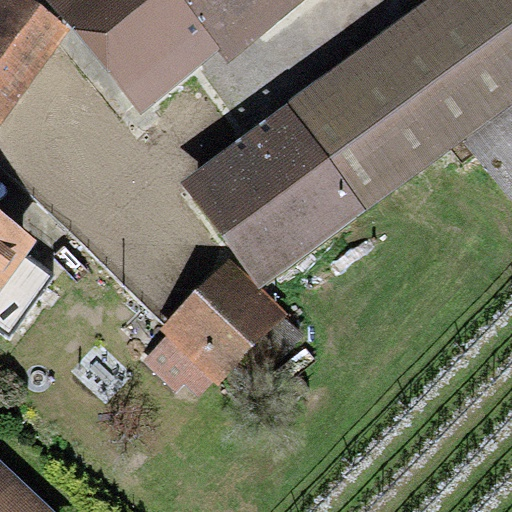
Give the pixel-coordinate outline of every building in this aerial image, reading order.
[(89,0),(76,11),(138,86),(241,0),(89,0)] [(0,116),(56,40),(9,5),(0,17),(0,116)] [(265,269),(399,171),(340,90),(198,195),(230,239),(239,233),(265,269)] [(511,122),(476,156),(511,199),(511,122)] [(0,278),(22,248),(0,232),(0,278)] [(296,337),(230,273),(173,333),(219,377),(233,362),(255,383),(296,337)] [(178,391),(187,384),(202,397),(219,377),(173,333),(151,364),(178,391)] [(0,511),(36,511),(0,477),(0,511)]
